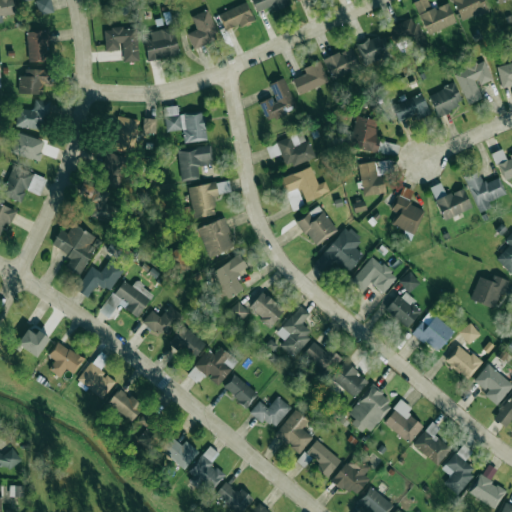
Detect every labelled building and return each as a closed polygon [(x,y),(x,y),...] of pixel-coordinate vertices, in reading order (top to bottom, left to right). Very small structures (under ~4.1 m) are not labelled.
[(0,0),(0,17),(15,14),(12,0),(0,0)] [(35,0),(37,15),(52,12),(50,0),(35,0)] [(252,0),(257,11),(272,5),(274,10),(289,4),(287,0),(252,0)] [(487,10),(482,0),(452,0),(461,21),(487,10)] [(225,31),(253,19),(245,1),(217,14),(225,31)] [(426,34),(455,23),(448,2),(419,13),(426,34)] [(190,16),(196,29),(186,33),(192,49),(219,37),(207,9),(190,16)] [(425,45),(416,17),(392,25),(397,43),(404,40),(407,50),(425,45)] [(103,28),(104,50),(121,49),(121,61),(137,60),(136,26),(103,28)] [(144,40),(147,59),(178,55),(174,26),(149,30),(151,39),(144,40)] [(27,61),(48,61),(47,30),(26,31),(27,61)] [(323,58),(330,78),(389,55),(381,35),(355,45),(358,52),(353,55),(350,48),(323,58)] [(466,104),(482,98),(477,85),(491,80),(484,60),(454,71),(466,104)] [(305,73),(292,79),(298,94),(327,82),(319,61),(302,67),(305,73)] [(500,86),(511,84),(511,63),(496,65),(500,86)] [(24,76),(18,76),(17,93),(42,94),(42,83),(46,83),(46,69),(24,68),(24,76)] [(295,109),(284,78),(268,83),(273,96),(259,101),(265,120),(295,109)] [(427,94),(437,115),(463,104),(453,82),(427,94)] [(398,121),(413,114),(415,119),(429,113),(421,92),(391,105),(398,121)] [(33,109),(18,107),(15,126),(45,130),(48,101),(34,99),(33,109)] [(166,131),(182,129),(183,143),(205,140),(202,112),(177,115),(176,105),(162,106),(166,131)] [(131,151),(138,120),(117,115),(111,147),(131,151)] [(372,152),(380,121),(356,115),(348,145),(372,152)] [(142,132),(154,133),(155,118),(142,118),(142,132)] [(275,140),(286,168),(313,158),(303,130),(275,140)] [(38,160),(44,140),(14,132),(9,152),(38,160)] [(385,143),(382,152),(395,156),(398,146),(385,143)] [(180,180),(199,178),(197,165),(211,164),(210,145),(177,148),(180,180)] [(502,180),(511,176),(511,154),(504,157),(502,149),(492,153),(502,180)] [(124,155),(104,151),(101,172),(108,173),(106,184),(119,186),(124,155)] [(357,163),(362,196),(384,192),(381,174),(393,172),(390,158),(357,163)] [(44,178),(13,164),(0,192),(20,202),(26,189),(37,194),(44,178)] [(328,191),(324,180),(317,183),(309,166),(279,179),(285,192),(299,186),(305,201),(328,191)] [(498,177),(483,183),(478,170),(463,176),(478,212),(491,207),(489,201),(505,194),(498,177)] [(192,217),(214,214),(212,195),(230,192),(228,180),(188,186),(192,217)] [(445,195),(440,182),(429,187),(443,220),(471,208),(463,187),(445,195)] [(414,234),(424,210),(407,202),(412,190),(404,187),(388,222),(414,234)] [(0,238),(14,210),(0,202),(0,238)] [(335,227),(317,205),(296,222),(314,244),(335,227)] [(233,249),(224,218),(197,226),(205,256),(233,249)] [(79,277),(99,238),(72,224),(68,233),(59,229),(51,245),(71,256),(64,269),(79,277)] [(363,254),(354,246),(361,240),(347,226),(312,263),(322,273),(334,261),(346,272),(363,254)] [(495,259),(511,274),(511,272),(511,230),(503,240),(508,244),(495,259)] [(242,289),(235,275),(246,268),(239,255),(212,269),(227,297),(242,289)] [(382,293),(396,276),(371,255),(350,280),(362,290),(369,282),(382,293)] [(90,265),(75,288),(87,297),(96,283),(108,291),(122,269),(108,260),(100,272),(90,265)] [(398,280),(408,292),(419,283),(409,271),(398,280)] [(478,276),(469,299),(495,309),(506,279),(492,274),(490,280),(478,276)] [(108,317),(117,303),(136,317),(153,293),(135,281),(131,286),(122,279),(99,311),(108,317)] [(270,325),(283,309),(261,291),(248,308),(270,325)] [(385,311),(407,327),(422,308),(400,291),(385,311)] [(248,312),(238,300),(225,312),(235,324),(248,312)] [(142,319),(162,338),(182,316),(169,305),(159,316),(151,310),(142,319)] [(276,334),(283,339),(279,345),(293,356),(312,331),(301,324),(309,313),(298,305),(276,334)] [(436,351),(452,330),(428,312),(412,333),(436,351)] [(479,335),(470,322),(457,331),(467,344),(479,335)] [(48,336),(29,324),(17,344),(37,356),(48,336)] [(205,344),(183,325),(169,340),(191,359),(205,344)] [(65,368),(71,373),(82,358),(57,341),(47,355),(54,359),(48,368),(59,376),(65,368)] [(325,351),(312,341),(302,354),(327,375),(341,358),(328,347),(325,351)] [(467,379),(480,362),(457,343),(444,360),(467,379)] [(193,366),(218,385),(231,367),(223,362),(229,354),(219,346),(213,354),(206,349),(193,366)] [(353,397),(367,380),(344,361),(330,378),(353,397)] [(114,381),(90,362),(75,380),(100,399),(114,381)] [(511,384),(487,363),(472,382),(497,403),(511,384)] [(222,390),(247,405),(256,391),(232,375),(222,390)] [(391,403),(372,385),(345,415),(365,433),(391,403)] [(129,422),(141,408),(119,388),(106,401),(129,422)] [(511,391),(493,419),(504,427),(511,418),(511,391)] [(259,400),(250,410),(272,428),(290,407),(277,396),(267,407),(259,400)] [(408,443),(422,425),(407,413),(411,408),(400,399),(382,422),(408,443)] [(312,436),(302,428),(308,421),(294,409),(274,433),(298,453),(312,436)] [(134,438),(149,450),(164,431),(149,419),(134,438)] [(411,444),(435,465),(450,449),(433,433),(438,428),(431,421),(411,444)] [(184,440),(180,445),(170,436),(159,449),(183,469),(198,451),(184,440)] [(305,452),(318,463),(314,468),(326,477),(340,460),(315,440),(305,452)] [(0,465),(16,469),(19,452),(7,449),(6,454),(0,452),(0,465)] [(208,491),(224,475),(210,461),(213,457),(207,451),(187,470),(208,491)] [(476,470),(453,452),(440,468),(448,475),(442,483),(456,494),(476,470)] [(368,479),(363,474),(366,470),(349,457),(331,479),(353,497),(368,479)] [(505,490),(478,473),(467,492),(493,508),(505,490)] [(214,492),(232,511),(240,511),(253,500),(240,487),(235,491),(226,481),(214,492)] [(22,485),(9,485),(8,496),(22,496),(22,485)] [(367,511),(385,511),(392,505),(370,486),(356,503),(367,511)] [(511,511),(511,504),(503,502),(499,511),(511,511)] [(250,511),(271,511),(257,503),(250,511)]
